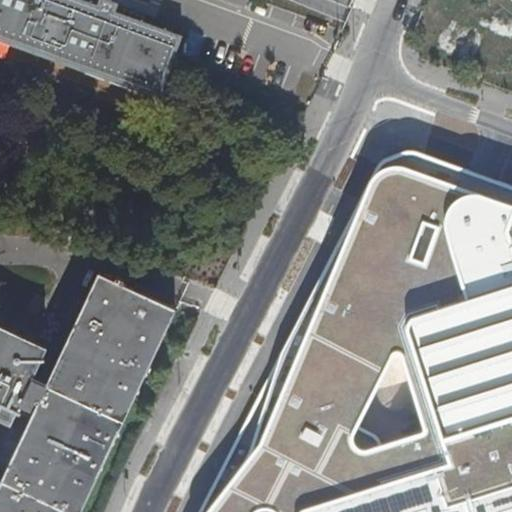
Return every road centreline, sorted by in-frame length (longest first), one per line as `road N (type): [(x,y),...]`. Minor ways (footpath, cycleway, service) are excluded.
road 1 (residential): [(153,511),(215,366),(291,238),(369,73)]
road 2 (unknown): [(159,0),(369,73)]
road 3 (unclassified): [(511,126),(369,73)]
